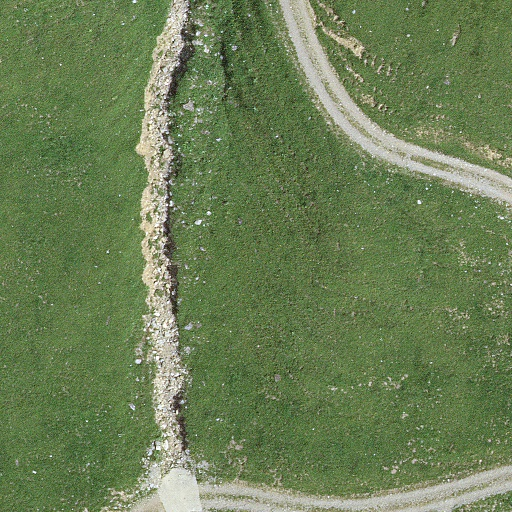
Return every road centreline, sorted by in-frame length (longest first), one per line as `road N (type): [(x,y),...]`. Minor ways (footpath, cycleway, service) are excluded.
road 1 (track): [(511,481),(398,509),(260,509),(178,498),(163,511)]
road 2 (track): [(292,0),(341,110),(385,147),(511,192)]
